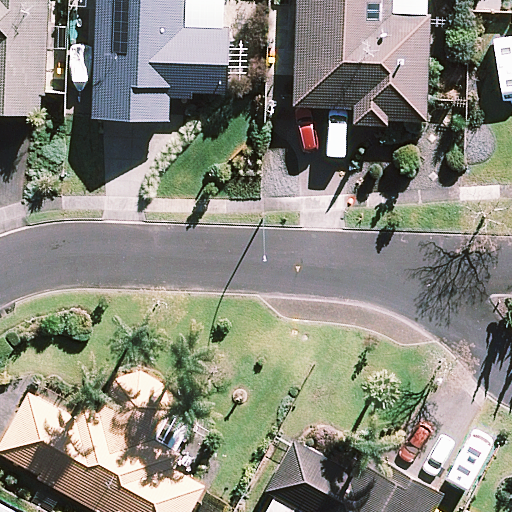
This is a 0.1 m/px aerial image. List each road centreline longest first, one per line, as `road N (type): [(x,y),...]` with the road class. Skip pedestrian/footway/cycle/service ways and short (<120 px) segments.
road 1 (residential): [(333,268),(67,261),(0,280)]
road 2 (residential): [(333,268),(511,275)]
road 3 (residential): [(511,368),(455,311),(410,291)]
